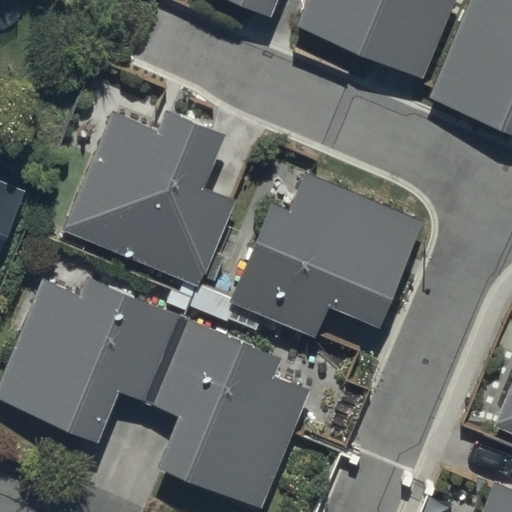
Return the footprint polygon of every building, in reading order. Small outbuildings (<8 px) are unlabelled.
[(296,0),(293,8),(420,60),(444,0),(296,0)] [(511,0),(458,0),(426,81),(511,115),(511,0)] [(60,213),(195,270),(232,182),(198,168),(220,114),(162,90),(152,112),(110,95),(60,213)] [(226,284),(311,319),(325,285),(376,306),(417,204),(302,157),(288,191),(267,183),(226,284)] [(0,230),(24,175),(0,165),(0,230)] [(153,447),(259,491),(307,374),(269,359),(278,338),(83,258),(75,277),(40,263),(0,358),(0,383),(94,422),(115,371),(175,396),(153,447)] [(511,358),(490,411),(511,419),(511,358)] [(447,511),(511,511),(511,471),(489,462),(470,507),(453,499),(447,511)]
